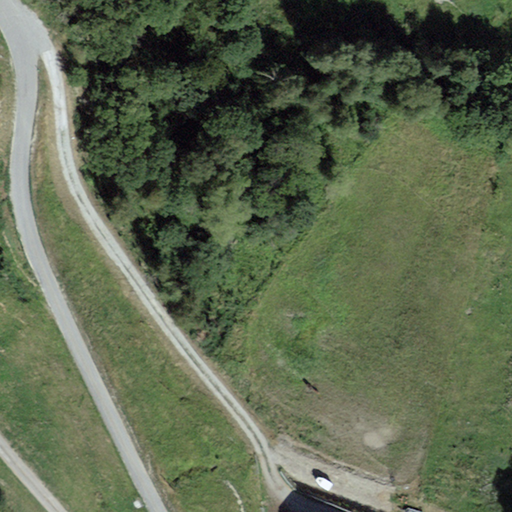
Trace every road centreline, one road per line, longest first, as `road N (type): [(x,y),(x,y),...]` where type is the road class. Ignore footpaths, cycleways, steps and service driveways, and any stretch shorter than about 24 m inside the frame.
road 1 (track): [(15,34),(42,40),(51,56),(59,163),(108,250),(256,442),(281,500),(317,511)]
road 2 (unclassified): [(0,7),(25,72),(25,223),(159,511)]
